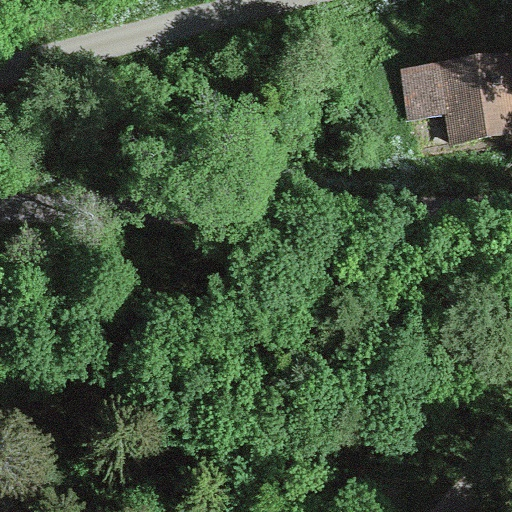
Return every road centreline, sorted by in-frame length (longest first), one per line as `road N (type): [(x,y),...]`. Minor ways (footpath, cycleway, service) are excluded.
road 1 (track): [(0,194),(511,214)]
road 2 (unclassified): [(0,62),(260,0)]
